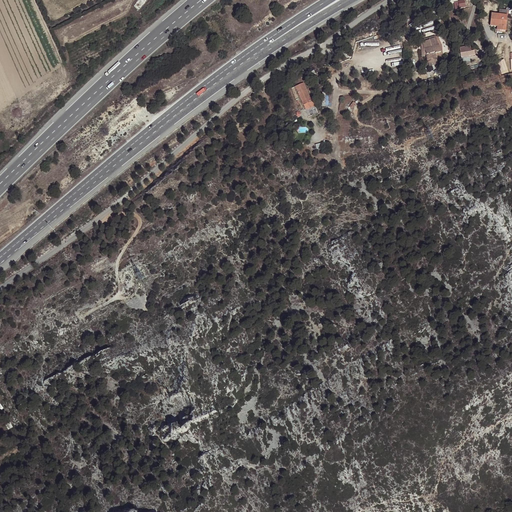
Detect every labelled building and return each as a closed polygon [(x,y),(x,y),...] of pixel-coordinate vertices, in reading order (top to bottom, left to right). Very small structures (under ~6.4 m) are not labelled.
[(452,0),(453,9),(467,7),(465,0),(452,0)] [(493,30),(501,31),(504,17),(490,13),(488,22),(494,24),(493,30)] [(475,49),(472,50),(471,45),(460,47),(463,62),(471,61),(470,55),(476,54),(475,49)] [(438,57),(435,51),(428,53),(430,60),(438,57)] [(304,105),(308,103),(303,92),(299,94),(304,105)]
